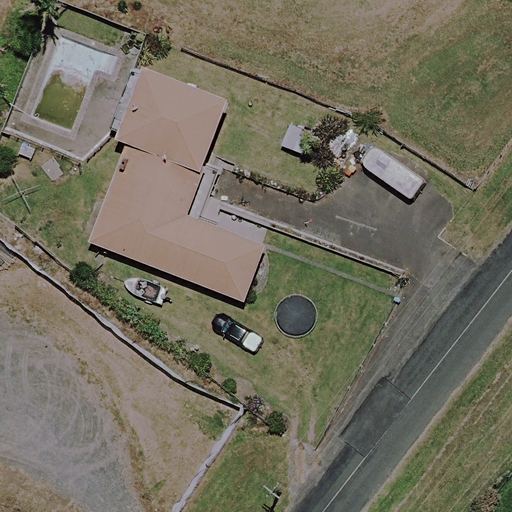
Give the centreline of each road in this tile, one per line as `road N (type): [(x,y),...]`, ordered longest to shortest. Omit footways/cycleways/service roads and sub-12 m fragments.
road 1 (unknown): [(0,218),(327,511)]
road 2 (unclassified): [(339,511),(511,290)]
